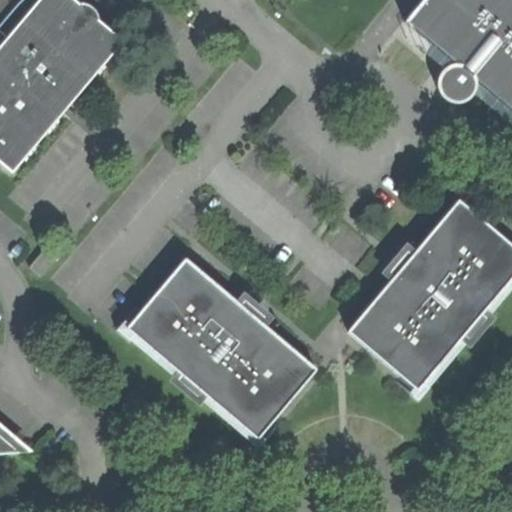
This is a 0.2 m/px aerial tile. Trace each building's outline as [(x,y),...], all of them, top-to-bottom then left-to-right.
[(0,162),(14,174),(64,115),(71,106),(125,42),(99,22),(99,16),(97,11),(93,6),(86,3),(80,3),(75,0),(40,0),(13,33),(0,47),(0,162)] [(511,0),(423,0),(405,22),(455,64),(452,68),(449,72),(445,68),(440,75),(437,81),(437,87),(439,94),(443,99),(448,103),(454,104),(461,104),(469,101),(475,93),(471,90),(478,82),(488,91),(511,111),(511,0)] [(397,279),(350,333),(419,392),(466,337),(471,342),(489,321),(483,316),(511,282),(511,245),(462,203),(415,257),(409,252),(406,256),(400,263),(391,273),(397,279)] [(47,247),(29,267),(41,277),(58,257),(47,247)] [(202,393),(258,440),(317,370),(261,324),(266,318),(256,310),(244,300),(240,305),(185,259),(127,329),(182,375),(178,380),(198,398),(202,393)] [(0,454),(21,453),(0,435),(0,454)]
